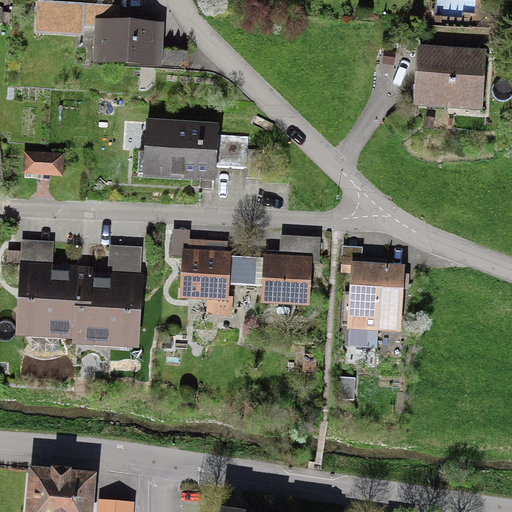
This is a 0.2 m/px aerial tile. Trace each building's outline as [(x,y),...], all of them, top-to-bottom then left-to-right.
[(113,8),(32,3),(30,39),(92,42),(90,67),(184,72),(185,57),(162,55),(163,30),(112,27),(113,8)] [(477,58),(412,53),(408,111),(472,116),(477,58)] [(221,128),(139,125),(136,187),(212,190),(213,171),(248,172),(250,144),(220,143),(221,128)] [(61,184),(63,162),(22,159),(20,182),(61,184)] [(278,242),(276,264),(259,263),(254,307),(307,313),(314,246),(278,242)] [(224,256),(177,255),(176,303),(223,304),(224,256)] [(10,340),(74,346),(81,274),(17,268),(10,340)] [(399,271),(344,271),(344,338),(399,338),(399,271)] [(140,280),(81,274),(74,346),(132,352),(140,280)] [(89,511),(92,478),(27,473),(23,511),(89,511)] [(119,511),(121,494),(106,493),(104,511),(119,511)]
